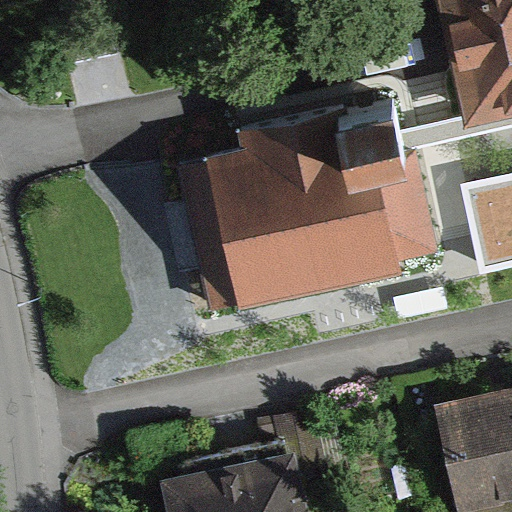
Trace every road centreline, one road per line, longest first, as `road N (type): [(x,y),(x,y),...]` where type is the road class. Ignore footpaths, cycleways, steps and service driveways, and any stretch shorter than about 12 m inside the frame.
road 1 (unknown): [(0,114),(121,119),(369,76)]
road 2 (residential): [(0,308),(32,435),(34,511)]
